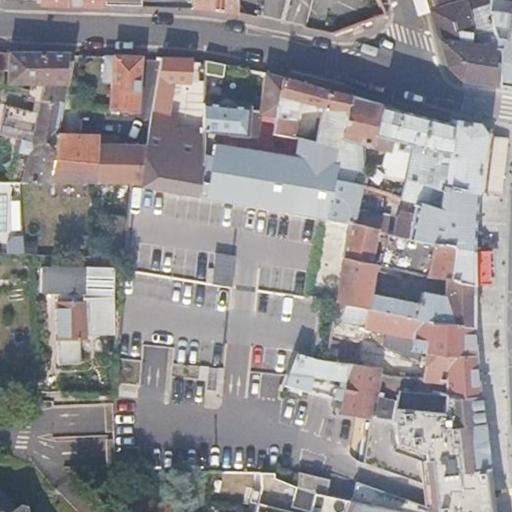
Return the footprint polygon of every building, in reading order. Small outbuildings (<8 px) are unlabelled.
[(139,0),(139,5),(162,6),(164,6),(191,8),(192,0),(139,0)] [(192,0),(191,8),(216,10),(225,11),(235,13),(234,0),(192,0)] [(484,82),(498,84),(506,43),(503,42),(504,32),(496,16),(495,8),(493,6),(473,13),(467,0),(428,0),(449,65),(462,79),(484,82)] [(511,0),(493,0),(493,6),(495,8),(496,16),(504,32),(503,42),(506,43),(498,84),(511,86),(511,0)] [(69,83),(73,53),(42,52),(8,51),(8,82),(44,84),(45,82),(69,83)] [(139,112),(141,56),(106,54),(105,79),(112,79),(111,108),(139,112)] [(189,82),(192,58),(190,58),(179,57),(161,57),(153,111),(166,113),(171,81),(189,82)] [(222,95),(225,65),(203,61),(202,94),(222,95)] [(276,117),(282,77),(281,76),(275,75),(267,73),(261,110),(261,111),(261,113),(276,117)] [(373,138),(382,105),(360,99),(358,99),(293,80),(282,77),(276,117),(273,131),(273,135),(294,137),(301,101),(317,105),(317,109),(324,111),(318,141),(339,145),(339,139),(349,141),(367,146),(371,147),(373,138)] [(58,134),(60,133),(69,83),(45,82),(44,84),(34,140),(25,140),(23,151),(31,152),(26,183),(54,183),(54,180),(58,134)] [(202,101),(202,132),(257,137),(261,113),(261,111),(251,111),(251,107),(202,101)] [(406,181),(479,192),(482,165),(485,136),(475,124),(450,121),(447,124),(402,111),(382,105),(373,138),(394,142),(413,147),(406,181)] [(1,129),(25,134),(30,111),(6,106),(1,129)] [(144,186),(200,197),(204,174),(202,144),(201,136),(152,123),(148,148),(144,181),(144,186)] [(100,181),(99,135),(60,133),(58,134),(54,180),(100,181)] [(135,181),(144,181),(148,148),(116,145),(117,137),(99,135),(100,181),(135,181)] [(273,135),(274,154),(297,157),(300,138),(294,137),(273,135)] [(485,136),(482,165),(490,165),(492,136),(485,136)] [(200,197),(323,220),(333,175),(347,181),(349,176),(350,169),(344,166),(348,146),(349,141),(339,139),(339,145),(318,141),(300,138),(297,157),(274,154),(202,144),(204,174),(200,197)] [(391,152),(394,142),(373,138),(371,147),(387,151),(391,152)] [(350,169),(349,176),(364,176),(365,168),(350,169)] [(326,221),(353,226),(361,188),(362,187),(347,181),(333,175),(323,220),(326,221)] [(394,234),(475,249),(477,216),(477,206),(479,192),(406,181),(402,198),(402,199),(416,203),(414,214),(399,211),(394,234)] [(379,231),(385,232),(388,232),(391,215),(383,215),(383,218),(365,215),(362,227),(379,231)] [(353,226),(345,259),(372,265),(379,231),(362,227),(353,226)] [(445,280),(474,284),(473,276),(475,249),(394,234),(388,232),(385,232),(383,246),(430,257),(424,278),(445,280)] [(475,249),(473,276),(481,277),(481,261),(482,250),(475,249)] [(232,286),(237,256),(214,253),(211,267),(208,267),(205,281),(232,286)] [(337,299),(474,326),(474,307),(474,284),(445,280),(444,297),(421,293),(419,303),(372,294),(376,266),(372,265),(345,259),(337,299)] [(84,335),(117,335),(112,268),(45,268),(44,292),(57,292),(61,362),(78,362),(77,338),(84,337),(84,335)] [(380,368),(379,375),(401,378),(445,383),(445,392),(479,396),(479,394),(475,350),(475,348),(474,326),(337,299),(325,355),(380,368)] [(284,383),(306,390),(309,390),(311,375),(349,382),(350,379),(377,384),(379,375),(380,368),(325,355),(314,353),(296,349),(287,374),(284,383)] [(112,382),(116,358),(116,353),(88,354),(88,378),(112,382)] [(369,417),(392,421),(393,418),(372,416),(374,398),(377,389),(352,386),(349,387),(344,387),(341,392),(334,389),(331,397),(340,400),(337,413),(369,417)] [(462,465),(487,467),(485,441),(480,405),(479,396),(445,392),(445,395),(398,390),(396,401),(395,407),(393,418),(392,421),(402,422),(449,430),(451,461),(450,462),(449,465),(450,467),(451,469),(455,470),(458,470),(460,469),(462,467),(462,465)] [(372,416),(393,418),(395,407),(396,401),(374,398),(372,416)] [(354,481),(349,500),(377,507),(400,511),(492,511),(490,497),(489,486),(488,479),(487,467),(462,465),(462,467),(460,469),(458,470),(455,470),(451,469),(450,467),(449,465),(450,462),(451,461),(449,430),(402,422),(392,421),(369,417),(362,463),(414,481),(426,479),(427,485),(428,492),(429,508),(354,481)] [(344,511),(349,500),(324,494),(315,492),(312,491),(307,510),(287,505),(293,485),(292,485),(272,477),(272,472),(264,473),(253,511),(344,511)] [(296,472),(295,486),(300,488),(304,489),(312,491),(315,492),(324,494),(328,479),(296,472)] [(400,511),(377,507),(349,500),(344,511),(400,511)]
